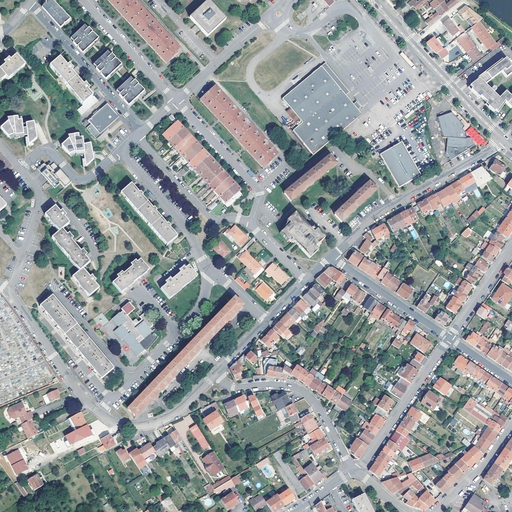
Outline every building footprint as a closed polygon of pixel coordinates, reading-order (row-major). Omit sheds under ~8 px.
[(42,0),(39,4),(60,28),(69,20),(51,0),(42,0)] [(134,0),(107,0),(109,2),(126,20),(140,35),(155,51),(166,63),(181,50),(134,0)] [(207,0),(189,17),(199,28),(206,37),(225,19),(207,0)] [(419,0),(417,2),(415,0),(411,0),(408,3),(411,7),(413,6),(416,9),(428,0),(437,12),(425,21),(428,26),(458,2),(455,0),(451,0),(445,5),(441,0),(419,0)] [(481,19),(465,7),(459,11),(464,18),(466,20),(467,19),(473,26),(475,24),(478,22),(481,20),(481,19)] [(446,41),(449,44),(456,38),(461,35),(449,19),(443,24),(452,36),(446,41)] [(492,51),(501,44),(498,41),(495,43),(478,22),(475,24),(473,26),(471,27),(488,49),(490,47),(492,51)] [(72,42),(82,53),(98,39),(88,28),(87,29),(84,25),(70,38),(73,41),(72,42)] [(468,52),(475,47),(464,33),(461,35),(456,38),(468,52)] [(40,41),(29,50),(34,55),(44,46),(40,41)] [(481,54),(475,47),(468,52),(473,60),(481,54)] [(448,53),(444,48),(438,53),(442,58),(448,53)] [(110,55),(107,51),(93,64),(96,68),(95,68),(105,79),(121,65),(111,54),(110,55)] [(0,80),(1,80),(6,77),(8,79),(13,76),(12,75),(20,69),(20,70),(25,65),(17,55),(11,60),(9,58),(7,59),(4,62),(6,64),(0,68),(0,80)] [(73,112),(78,117),(100,99),(95,94),(94,95),(92,97),(91,95),(87,91),(89,89),(87,87),(85,84),(83,86),(71,71),(73,70),(72,68),(71,67),(70,64),(67,66),(60,57),(50,66),(56,73),(55,74),(57,77),(59,76),(62,80),(62,81),(71,93),(73,96),(74,95),(78,100),(81,105),(73,112)] [(494,113),(496,112),(498,114),(507,104),(511,108),(511,107),(511,106),(511,99),(504,93),(498,101),(485,86),(501,72),(505,77),(511,71),(511,67),(503,58),(471,86),(474,89),(472,91),(477,97),(479,95),(482,98),(480,100),(483,102),(485,105),(487,103),(490,106),(488,108),(494,113)] [(349,91),(324,63),(320,66),(345,95),(349,91)] [(313,156),(338,135),(361,115),(345,95),(320,66),(297,86),(282,99),(290,109),(302,123),(297,127),(292,131),(313,156)] [(118,95),(129,106),(145,92),(134,81),(133,81),(130,78),(116,90),(119,94),(118,95)] [(254,159),(263,169),(278,155),(215,87),(204,96),(203,97),(202,98),(200,100),(213,115),(229,131),(242,146),(254,159)] [(88,121),(91,124),(99,134),(105,129),(118,118),(107,105),(107,104),(88,121)] [(302,123),(290,109),(285,113),(297,127),(302,123)] [(445,153),(451,159),(475,145),(471,139),(469,138),(467,138),(465,139),(464,139),(464,132),(461,129),(463,126),(450,113),(436,118),(443,138),(447,138),(445,153)] [(8,119),(0,126),(8,136),(14,133),(15,135),(23,134),(23,123),(22,118),(19,119),(18,115),(14,115),(14,118),(11,118),(9,120),(8,119)] [(168,141),(183,128),(177,121),(163,135),(168,141)] [(26,123),(27,137),(27,146),(35,139),(35,122),(26,123)] [(95,138),(99,134),(91,124),(86,128),(95,138)] [(189,134),(183,128),(168,141),(174,147),(189,134)] [(195,140),(189,134),(174,147),(180,153),(195,140)] [(61,146),(69,156),(75,153),(76,153),(76,154),(77,163),(85,163),(86,167),(94,159),(90,143),(83,145),(82,138),(78,139),(78,135),(73,135),(74,139),(69,141),(68,140),(61,146)] [(196,142),(195,140),(180,153),(180,154),(182,155),(196,142)] [(204,150),(196,142),(182,155),(188,163),(204,150)] [(396,146),(380,154),(399,187),(421,175),(402,142),(396,146)] [(209,156),(204,150),(188,163),(194,169),(209,156)] [(13,166),(0,151),(0,161),(8,170),(13,166)] [(215,162),(209,156),(194,169),(200,175),(215,162)] [(336,164),(329,156),(327,158),(326,157),(319,164),(319,165),(312,170),(304,176),(305,177),(297,183),(297,182),(289,188),(290,189),(284,193),(291,201),(336,164)] [(489,170),(502,178),(505,174),(503,173),(505,170),(505,169),(505,168),(501,166),(501,165),(499,163),(498,164),(495,161),(489,170)] [(220,168),(215,162),(200,175),(206,181),(220,168)] [(44,163),(37,169),(42,174),(43,172),(54,184),(58,180),(60,181),(65,188),(70,184),(59,171),(60,170),(54,163),(48,168),(44,163)] [(223,171),(220,168),(206,181),(206,182),(208,184),(209,185),(223,171)] [(492,179),(481,168),(470,174),(475,183),(477,187),(492,179)] [(71,182),(60,170),(59,171),(70,184),(71,182)] [(229,177),(223,171),(209,185),(214,191),(229,177)] [(43,172),(42,174),(53,187),(60,181),(58,180),(54,184),(43,172)] [(470,174),(459,181),(464,189),(465,188),(475,183),(470,174)] [(234,183),(229,177),(214,191),(220,197),(234,183)] [(453,196),(464,189),(459,181),(448,187),(453,196)] [(240,190),(234,183),(220,197),(226,203),(239,192),(240,190)] [(376,190),(369,183),(364,188),(363,187),(356,194),(347,203),(346,203),(339,209),(340,210),(335,215),(342,222),(376,190)] [(142,218),(166,245),(177,236),(168,227),(166,224),(154,211),(152,208),(141,195),(139,193),(130,184),(124,189),(120,192),(128,202),(142,218)] [(453,196),(448,187),(444,189),(436,194),(440,201),(448,197),(449,198),(453,196)] [(437,206),(441,203),(440,201),(436,194),(433,196),(430,198),(426,199),(431,208),(432,210),(435,208),(435,209),(438,208),(437,206)] [(431,208),(426,199),(417,205),(420,210),(422,213),(431,208)] [(511,212),(511,208),(511,209),(505,204),(503,206),(510,211),(511,212)] [(63,210),(60,212),(56,206),(45,215),(59,232),(52,237),(80,271),(73,276),(89,296),(92,293),(99,287),(94,281),(97,279),(94,277),(93,274),(91,276),(88,272),(84,267),(90,261),(85,255),(87,254),(85,252),(84,249),(81,250),(72,239),(74,237),(72,235),(70,232),(68,234),(63,228),(70,223),(65,217),(67,215),(65,212),(63,210)] [(405,211),(412,223),(418,219),(412,208),(405,211)] [(400,215),(406,226),(412,223),(405,211),(400,215)] [(476,211),(467,221),(470,225),(476,218),(479,216),(477,213),(476,211)] [(511,212),(510,211),(503,222),(511,227),(511,212)] [(315,247),(322,241),(325,238),(317,230),(314,232),(312,231),(295,213),(294,213),(286,221),(289,224),(279,233),(288,242),(291,239),(309,259),(318,251),(315,247)] [(406,226),(400,215),(394,218),(400,228),(401,229),(406,226)] [(400,228),(394,218),(387,222),(393,232),(400,228)] [(511,227),(503,222),(496,232),(506,238),(511,228),(511,227)] [(378,228),(383,237),(389,233),(383,223),(382,224),(382,225),(378,228)] [(227,230),(225,232),(227,235),(229,233),(241,245),(247,238),(235,226),(230,232),(227,230)] [(372,231),(376,240),(383,237),(378,228),(372,231)] [(472,234),(466,229),(461,235),(467,239),(472,234)] [(410,233),(415,239),(419,236),(415,230),(410,233)] [(363,236),(367,240),(369,242),(372,239),(366,234),(363,236)] [(490,242),(499,248),(502,244),(499,242),(502,238),(495,234),(491,241),(486,238),(485,240),(489,243),(490,242)] [(367,240),(360,251),(364,255),(368,250),(372,245),(369,242),(367,240)] [(229,252),(220,242),(214,248),(212,245),(209,248),(212,250),(213,249),(223,258),(229,252)] [(499,248),(490,242),(489,243),(488,245),(489,246),(497,251),(499,248)] [(497,251),(489,246),(485,251),(493,257),(497,251)] [(493,257),(485,251),(483,255),(482,256),(481,257),(489,263),(493,257)] [(254,260),(246,252),(242,256),(240,254),(237,257),(247,267),(254,260)] [(356,266),(362,258),(354,252),(348,261),(356,266)] [(118,277),(112,282),(121,292),(126,289),(125,288),(132,282),(133,283),(134,282),(140,278),(139,276),(146,270),(147,271),(149,270),(144,264),(140,259),(137,262),(135,260),(130,264),(132,266),(123,273),(122,271),(117,275),(118,277)] [(364,259),(358,267),(365,272),(371,264),(364,259)] [(488,265),(480,259),(475,266),(483,272),(483,271),(485,270),(488,265)] [(247,267),(245,269),(253,277),(253,276),(261,268),(262,268),(254,260),(247,267)] [(382,270),(371,263),(371,264),(365,272),(375,279),(382,270)] [(197,276),(188,266),(185,268),(183,266),(178,270),(180,272),(171,280),(170,278),(165,282),(166,284),(160,289),(169,299),(180,290),(197,276)] [(465,279),(466,278),(468,280),(474,284),(477,279),(475,278),(479,271),(472,266),(470,269),(466,266),(460,275),(465,279)] [(276,267),(270,273),(272,275),(281,284),(288,278),(278,268),(278,269),(276,267)] [(263,271),(261,268),(253,276),(256,278),(263,271)] [(330,283),(337,272),(332,268),(328,268),(316,281),(325,290),(325,289),(327,288),(330,283)] [(505,275),(501,281),(508,285),(511,278),(511,272),(507,269),(503,274),(505,275)] [(380,279),(383,281),(381,283),(386,286),(392,277),(382,270),(375,279),(379,282),(380,279)] [(332,284),(338,288),(345,277),(337,272),(330,283),(332,284)] [(403,284),(392,277),(386,286),(396,294),(403,284)] [(244,285),(237,278),(234,280),(245,291),(250,286),(247,282),(244,285)] [(466,283),(459,279),(455,285),(460,288),(467,293),(473,285),(474,284),(468,280),(466,283)] [(261,282),(255,288),(256,290),(256,291),(266,300),(272,293),(263,284),(262,284),(261,282)] [(403,284),(396,294),(406,301),(413,291),(403,284)] [(317,299),(323,293),(315,285),(309,291),(317,299)] [(350,285),(345,293),(351,297),(357,290),(350,285)] [(506,303),(511,294),(511,291),(502,285),(492,299),(505,308),(508,305),(506,303)] [(460,303),(462,301),(463,301),(466,297),(465,296),(467,293),(460,288),(453,298),(460,303)] [(424,313),(429,306),(432,307),(434,303),(435,301),(443,291),(439,289),(431,301),(424,296),(421,300),(416,308),(424,313)] [(341,290),(337,296),(341,299),(343,296),(345,293),(341,290)] [(357,290),(351,297),(350,299),(359,304),(365,295),(357,290)] [(317,299),(309,291),(303,298),(311,305),(317,299)] [(422,293),(413,305),(416,308),(421,300),(424,296),(425,295),(422,293)] [(371,313),(377,304),(373,300),(375,297),(371,295),(369,298),(363,308),(371,313)] [(60,329),(101,378),(114,368),(53,296),(40,306),(57,326),(60,329)] [(243,306),(235,298),(160,375),(128,408),(136,417),(144,409),(204,347),(208,342),(243,306)] [(453,298),(446,308),(453,314),(455,311),(456,311),(459,306),(460,303),(453,298)] [(308,307),(301,300),(296,305),(303,312),(308,307)] [(120,311),(112,318),(119,326),(114,330),(121,339),(123,338),(137,356),(145,349),(139,342),(153,331),(150,327),(153,325),(144,313),(142,315),(140,312),(144,310),(139,304),(137,306),(140,309),(136,312),(142,319),(138,321),(136,318),(132,321),(127,314),(135,308),(132,304),(131,305),(128,302),(122,306),(124,309),(120,312),(120,311)] [(377,320),(385,309),(377,304),(371,313),(370,315),(377,320)] [(483,304),(476,314),(485,320),(487,318),(485,317),(490,309),(483,304)] [(292,309),(299,316),(303,312),(296,305),(292,309)] [(299,316),(292,309),(287,314),(295,321),(300,317),(299,316)] [(387,310),(381,318),(380,320),(381,321),(383,319),(384,320),(383,321),(384,322),(385,321),(391,313),(387,310)] [(391,313),(385,321),(384,322),(384,323),(386,324),(387,323),(389,324),(389,325),(390,326),(396,317),(391,313)] [(441,313),(439,316),(438,315),(435,320),(443,326),(446,321),(445,320),(447,317),(441,313)] [(287,314),(280,322),(287,328),(288,329),(292,325),(293,327),(297,323),(295,321),(287,314)] [(396,317),(390,326),(391,327),(392,325),(393,327),(392,328),(394,330),(395,329),(396,330),(396,329),(396,328),(401,320),(396,317)] [(399,334),(406,323),(401,320),(396,328),(396,329),(398,330),(396,334),(398,335),(399,334)] [(409,321),(401,333),(404,335),(407,330),(410,333),(416,325),(409,321)] [(487,321),(479,333),(477,332),(474,335),(472,334),(469,338),(468,337),(465,341),(474,347),(481,337),(490,323),(487,321)] [(287,328),(280,322),(272,329),(280,336),(287,328)] [(265,336),(272,343),(273,343),(274,342),(278,338),(271,331),(265,336)] [(429,344),(417,335),(410,344),(423,353),(429,344)] [(261,341),(269,349),(271,346),(270,345),(272,343),(265,336),(261,341)] [(480,352),(486,343),(487,341),(481,337),(474,347),(480,352)] [(391,345),(398,349),(402,344),(395,340),(391,345)] [(486,343),(480,352),(482,353),(487,357),(493,348),(486,343)] [(495,362),(503,350),(498,347),(498,348),(497,347),(496,348),(494,346),(493,348),(487,357),(495,362)] [(500,365),(507,356),(509,353),(503,349),(503,350),(495,362),(500,365)] [(252,365),(258,359),(250,352),(245,358),(252,365)] [(413,360),(422,366),(426,360),(417,354),(413,360)] [(365,361),(360,357),(359,356),(358,357),(359,358),(358,359),(361,361),(360,363),(365,366),(368,362),(365,361)] [(459,357),(454,364),(455,366),(455,367),(463,373),(464,370),(470,363),(461,356),(460,358),(459,357)] [(506,369),(510,363),(511,360),(511,359),(507,356),(500,365),(506,369)] [(238,360),(229,369),(236,380),(241,378),(239,374),(241,373),(239,371),(243,369),(238,360)] [(422,366),(413,360),(409,366),(418,372),(422,366)] [(274,377),(276,368),(277,362),(273,362),(272,367),(268,367),(267,374),(264,374),(263,376),(266,376),(274,377)] [(399,376),(406,365),(404,363),(396,374),(399,376)] [(470,363),(464,370),(472,375),(477,368),(470,363)] [(286,379),(295,365),(294,364),(289,370),(284,367),(283,370),(281,379),(286,379)] [(418,372),(409,366),(406,365),(399,376),(398,376),(405,380),(410,384),(418,372)] [(297,379),(303,370),(296,366),(290,374),(297,379)] [(281,379),(283,370),(276,368),(274,377),(281,379)] [(471,376),(479,380),(484,373),(477,368),(472,375),(471,376)] [(302,382),(308,374),(303,370),(297,379),(302,382)] [(308,386),(314,378),(311,375),(313,372),(311,370),(309,373),(308,374),(302,382),(308,386)] [(478,381),(486,386),(491,377),(484,373),(479,380),(478,381)] [(321,382),(316,379),(317,378),(318,376),(316,375),(314,378),(308,386),(315,391),(321,382)] [(502,385),(491,377),(486,386),(485,386),(496,393),(502,385)] [(433,388),(444,396),(451,386),(440,379),(438,382),(433,388)] [(386,390),(400,399),(410,384),(405,380),(403,383),(401,386),(397,384),(394,387),(390,384),(386,390)] [(315,391),(329,400),(334,392),(321,382),(315,391)] [(496,393),(503,397),(508,389),(502,385),(496,393)] [(336,405),(342,396),(344,392),(337,388),(334,392),(329,400),(336,405)] [(57,394),(55,389),(45,394),(49,403),(59,398),(57,394)] [(502,398),(509,403),(511,399),(511,391),(508,389),(503,397),(502,398)] [(440,400),(429,392),(427,395),(424,396),(423,398),(423,400),(421,403),(432,411),(440,400)] [(245,394),(258,422),(263,419),(253,396),(251,397),(249,393),(245,394)] [(280,410),(291,404),(288,397),(286,398),(285,396),(282,397),(281,395),(277,397),(276,394),(271,397),(272,399),(272,400),(273,399),(275,404),(278,411),(280,410)] [(336,405),(346,412),(347,409),(352,403),(342,396),(336,405)] [(393,402),(384,396),(381,401),(390,407),(393,402)] [(233,401),(238,412),(248,408),(242,397),(233,401)] [(376,398),(372,403),(378,406),(381,401),(376,398)] [(463,409),(485,425),(489,420),(492,422),(501,428),(504,423),(499,419),(491,414),(485,409),(474,402),(470,399),(463,409)] [(238,412),(233,401),(224,405),(229,417),(238,412)] [(381,401),(378,406),(375,410),(384,416),(390,407),(381,401)] [(11,409),(15,419),(19,417),(22,424),(30,420),(33,418),(30,412),(25,414),(20,404),(11,409)] [(296,413),(291,404),(280,410),(283,415),(287,413),(292,424),(299,420),(296,413)] [(15,419),(11,409),(9,410),(7,415),(9,418),(14,419),(15,419)] [(406,416),(416,423),(421,415),(412,409),(406,416)] [(379,430),(385,421),(382,419),(384,416),(375,410),(374,412),(373,413),(375,415),(370,422),(366,419),(365,421),(369,424),(379,430)] [(215,412),(202,421),(209,431),(222,423),(215,412)] [(86,425),(80,413),(70,418),(76,430),(86,425)] [(312,419),(309,414),(299,420),(301,422),(294,426),(295,429),(302,425),(312,419)] [(403,422),(412,428),(416,423),(406,416),(403,422)] [(317,428),(312,419),(302,425),(307,434),(317,428)] [(37,434),(30,420),(22,424),(20,425),(28,439),(37,434)] [(96,427),(94,421),(86,425),(76,430),(69,433),(73,439),(96,427)] [(412,428),(403,422),(399,427),(409,433),(412,428)] [(501,428),(492,422),(488,427),(489,427),(497,433),(501,428)] [(365,430),(374,437),(374,436),(379,430),(369,424),(367,427),(363,425),(361,428),(365,430)] [(203,450),(209,446),(206,440),(196,425),(190,429),(203,450)] [(169,435),(176,445),(177,444),(182,441),(176,431),(174,432),(171,427),(166,430),(169,435)] [(396,432),(406,439),(409,441),(411,438),(407,435),(409,433),(399,427),(396,432)] [(489,427),(481,437),(490,444),(497,433),(489,427)] [(324,439),(318,429),(313,433),(316,438),(310,442),(310,443),(302,448),(304,450),(305,450),(308,448),(324,439)] [(367,446),(374,437),(365,430),(358,440),(367,446)] [(396,432),(385,447),(394,454),(398,448),(399,449),(406,439),(396,432)] [(114,445),(109,435),(101,439),(106,449),(114,445)] [(178,448),(176,445),(169,435),(164,439),(169,448),(170,449),(173,446),(175,450),(176,450),(178,449),(178,448)] [(481,437),(474,447),(474,448),(482,456),(490,444),(481,437)] [(468,447),(471,444),(465,438),(461,442),(468,447)] [(169,448),(164,439),(156,444),(157,446),(153,449),(155,451),(159,457),(163,454),(162,453),(169,448)] [(308,448),(315,458),(330,449),(324,439),(308,448)] [(358,460),(367,446),(358,440),(356,439),(349,450),(354,454),(353,456),(358,460)] [(409,441),(406,439),(399,449),(398,448),(402,451),(409,441)] [(153,449),(149,443),(138,451),(143,459),(155,451),(153,449)] [(80,456),(86,452),(83,447),(77,451),(80,456)] [(394,454),(385,447),(381,453),(390,459),(394,454)] [(474,448),(468,454),(475,461),(482,456),(474,448)] [(128,455),(125,450),(123,451),(121,449),(115,453),(120,460),(122,463),(130,458),(128,455)] [(138,451),(137,449),(129,454),(136,465),(143,459),(138,451)] [(511,454),(504,449),(499,457),(508,463),(511,458),(511,454)] [(308,456),(305,450),(304,450),(293,457),(300,466),(302,464),(300,461),(308,456)] [(21,457),(18,451),(8,455),(11,461),(9,461),(16,475),(27,470),(23,461),(21,462),(20,458),(21,457)] [(225,469),(214,452),(203,459),(206,465),(204,466),(209,472),(210,471),(214,476),(225,469)] [(297,480),(285,462),(278,452),(273,455),(300,495),(305,492),(305,491),(297,480)] [(378,458),(387,464),(390,459),(381,453),(378,458)] [(475,461),(468,454),(461,460),(469,468),(475,461)] [(413,473),(420,470),(429,466),(438,462),(440,462),(434,458),(429,455),(409,463),(413,473)] [(508,463),(499,457),(494,465),(502,470),(503,471),(508,463)] [(387,464),(378,458),(374,463),(383,469),(387,464)] [(256,465),(255,465),(259,470),(270,464),(266,459),(256,465)] [(469,468),(461,460),(455,466),(462,474),(469,468)] [(314,484),(326,475),(320,466),(315,470),(311,465),(304,471),(314,484)] [(499,474),(502,470),(494,465),(488,472),(497,478),(499,474)] [(448,473),(456,481),(462,474),(455,466),(448,472),(448,473)] [(314,484),(304,471),(301,467),(297,469),(304,478),(300,481),(299,479),(297,480),(305,491),(314,484)] [(493,482),(497,478),(488,472),(483,480),(491,485),(493,482)] [(442,480),(449,487),(456,481),(448,473),(442,480)] [(36,474),(27,480),(34,491),(43,485),(36,474)] [(232,479),(230,480),(233,484),(234,486),(239,483),(236,477),(232,479)] [(397,492),(404,488),(408,485),(417,480),(414,477),(401,484),(398,478),(397,478),(383,482),(381,482),(392,494),(397,492)] [(224,484),(214,490),(216,494),(233,484),(230,480),(224,484)] [(417,480),(408,485),(409,487),(410,488),(412,485),(418,491),(419,490),(422,486),(417,480)] [(435,486),(442,494),(449,487),(442,480),(435,486)] [(222,481),(212,487),(214,490),(224,484),(222,481)] [(26,495),(18,482),(15,483),(24,497),(26,495)] [(294,499),(288,490),(277,497),(284,506),(294,499)] [(425,493),(419,500),(427,508),(434,501),(426,490),(424,492),(425,493)] [(409,491),(403,497),(408,501),(414,495),(409,491)] [(231,493),(220,501),(227,511),(239,504),(235,499),(237,498),(234,494),(233,495),(231,493)] [(372,511),(363,494),(352,500),(357,511),(372,511)] [(266,504),(260,495),(253,499),(254,500),(249,503),(255,511),(256,511),(260,509),(266,504)] [(427,508),(419,500),(414,495),(408,501),(405,504),(412,508),(420,510),(423,511),(427,508)] [(486,511),(487,511),(484,508),(486,504),(473,495),(461,511),(486,511)] [(167,511),(173,509),(171,504),(173,503),(170,497),(161,501),(167,511)] [(275,511),(284,506),(277,497),(266,504),(271,511),(275,511)] [(326,511),(321,502),(316,506),(318,511),(326,511)] [(321,502),(326,511),(336,511),(333,511),(330,504),(326,506),(324,503),(321,502)]
